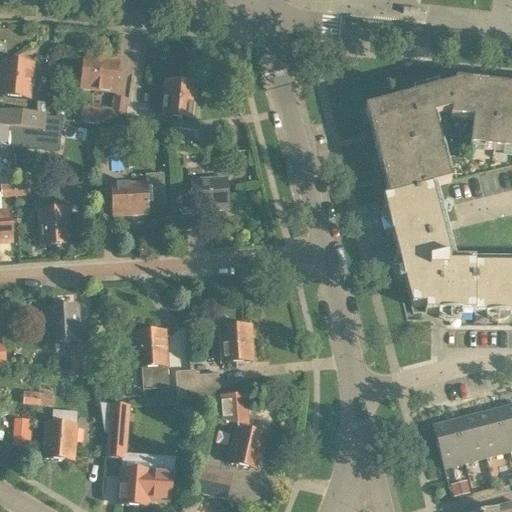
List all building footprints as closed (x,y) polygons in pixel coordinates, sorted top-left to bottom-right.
[(81,73),(79,90),(116,94),(119,64),(82,60),(81,73)] [(0,74),(0,98),(29,102),(33,66),(1,63),(0,74)] [(164,83),(160,119),(193,122),(196,86),(164,83)] [(511,89),(454,83),(453,87),(451,113),(450,120),(472,122),(469,150),(511,154),(511,89)] [(453,87),(364,110),(387,200),(430,189),(450,184),(433,118),(451,113),(453,87)] [(126,101),(112,99),(110,111),(100,110),(98,124),(123,128),(129,128),(131,108),(125,108),(126,101)] [(37,103),(36,116),(0,112),(0,127),(10,129),(44,132),(45,117),(47,104),(37,103)] [(63,119),(45,117),(44,132),(10,129),(11,149),(60,154),(63,119)] [(10,129),(0,127),(0,156),(12,155),(11,149),(10,129)] [(123,130),(99,131),(100,147),(124,146),(123,130)] [(211,151),(211,149),(213,149),(212,130),(189,131),(190,150),(200,149),(200,151),(211,151)] [(200,151),(201,164),(212,164),(211,151),(200,151)] [(226,181),(189,183),(191,214),(228,212),(226,181)] [(149,217),(147,184),(110,186),(112,219),(149,217)] [(14,187),(15,199),(28,198),(27,186),(14,187)] [(1,200),(15,199),(14,187),(0,188),(1,200)] [(449,260),(430,189),(387,200),(381,201),(410,310),(423,310),(424,316),(511,316),(511,266),(449,266),(449,260)] [(68,211),(36,213),(39,249),(70,247),(68,211)] [(10,214),(0,214),(0,230),(11,230),(10,214)] [(46,310),(48,347),(79,345),(77,308),(46,310)] [(221,366),(253,364),(251,328),(219,330),(221,366)] [(168,391),(166,370),(167,370),(165,333),(133,335),(136,372),(141,372),(142,393),(168,391)] [(93,372),(90,347),(69,349),(71,374),(93,372)] [(191,402),(189,375),(189,373),(174,375),(176,403),(191,402)] [(195,401),(209,400),(219,400),(218,377),(198,378),(198,374),(189,375),(191,402),(195,401)] [(38,396),(24,395),(22,407),(37,409),(38,396)] [(38,396),(37,409),(50,410),(51,397),(38,396)] [(235,431),(227,466),(257,473),(265,438),(248,434),(245,398),(219,400),(209,400),(211,417),(212,426),(235,431)] [(211,417),(209,400),(195,401),(196,412),(200,416),(211,417)] [(104,461),(120,462),(124,407),(99,409),(103,435),(106,435),(104,461)] [(511,408),(495,412),(506,455),(511,453),(511,408)] [(73,463),(76,427),(77,413),(52,411),(51,425),(45,425),(42,461),(73,463)] [(474,418),(485,461),(506,455),(495,412),(474,418)] [(452,424),(464,467),(485,461),(474,418),(452,424)] [(442,472),(464,467),(452,424),(431,429),(442,472)] [(120,471),(117,508),(148,510),(149,498),(171,500),(175,465),(152,463),(151,473),(120,471)] [(196,498),(225,504),(231,476),(199,469),(193,496),(196,498)] [(466,483),(450,487),(453,499),(469,495),(466,483)] [(196,498),(193,496),(192,496),(182,511),(196,511),(202,502),(196,498)]
